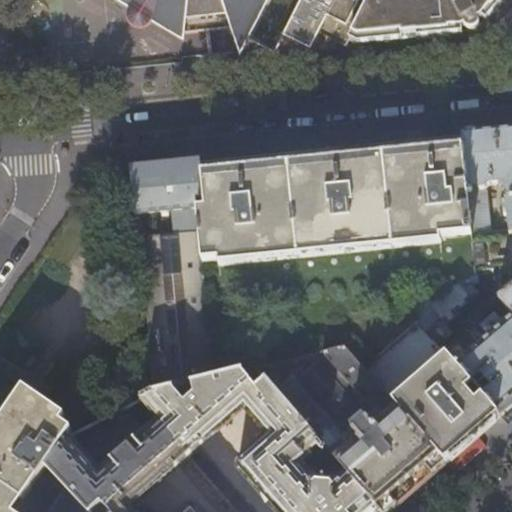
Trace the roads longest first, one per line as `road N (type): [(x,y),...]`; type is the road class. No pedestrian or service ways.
road 1 (tertiary): [(511,86),(29,130)]
road 2 (residential): [(0,247),(33,191),(29,130)]
